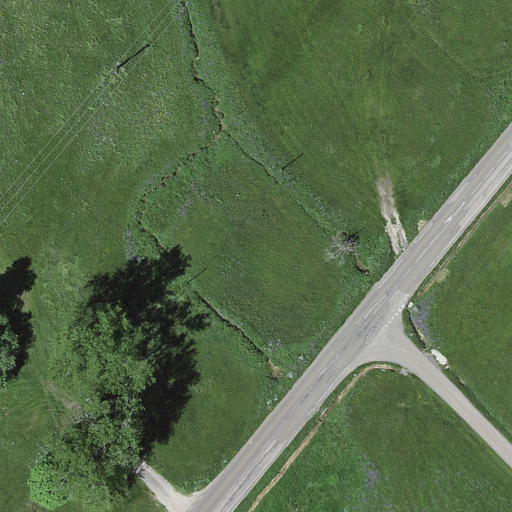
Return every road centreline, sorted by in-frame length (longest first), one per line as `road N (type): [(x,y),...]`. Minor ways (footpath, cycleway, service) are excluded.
road 1 (secondary): [(217,511),(377,321)]
road 2 (secondary): [(377,321),(511,159)]
road 3 (unclassified): [(511,457),(377,321)]
